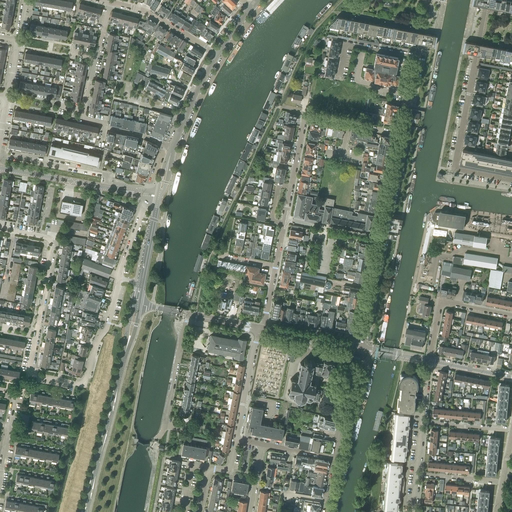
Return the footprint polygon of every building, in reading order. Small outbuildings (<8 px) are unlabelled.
[(157,0),(153,0),(150,7),(154,9),(159,3),(157,1),(157,0)] [(222,0),(232,9),(237,3),(234,0),(222,0)] [(228,14),(232,10),(222,1),(218,6),(228,14)] [(162,14),(166,7),(167,5),(166,4),(166,3),(165,3),(163,6),(161,4),(157,11),(162,14)] [(82,18),(85,5),(80,4),(77,13),(81,14),(80,17),(82,18)] [(195,10),(200,13),(203,8),(198,4),(195,10)] [(88,16),(90,6),(85,5),(82,18),(84,18),(85,15),(88,16)] [(168,8),(166,7),(162,14),(166,17),(172,8),(173,7),(170,5),(168,8)] [(221,9),(216,6),(211,13),(214,15),(212,18),(213,19),(220,24),(223,20),(222,20),(225,16),(219,11),(221,9)] [(101,9),(96,8),(92,20),(94,21),(95,17),(99,18),(101,9)] [(178,11),(176,9),(175,9),(173,12),(172,11),(167,18),(172,21),(178,11)] [(115,22),(117,13),(112,11),(109,23),(111,24),(112,21),(115,22)] [(176,23),(182,14),(183,13),(178,11),(172,21),(176,23)] [(125,24),(128,15),(123,14),(119,26),(121,27),(122,24),(125,24)] [(176,23),(181,26),(186,17),(185,17),(186,16),(182,14),(176,23)] [(181,26),(186,30),(192,21),(189,19),(190,16),(188,15),(186,17),(181,26)] [(139,18),(133,17),(130,29),(132,30),(133,26),(136,27),(139,18)] [(341,17),(337,17),(328,26),(339,28),(341,17)] [(146,31),(153,20),(148,18),(145,22),(140,20),(138,28),(142,29),(146,31)] [(157,23),(153,20),(146,31),(150,34),(157,23)] [(216,32),(220,26),(210,20),(206,25),(216,32)] [(10,29),(11,22),(3,21),(2,27),(0,26),(0,30),(5,31),(6,30),(7,30),(7,28),(10,29)] [(206,26),(200,22),(198,26),(197,28),(203,32),(201,35),(208,40),(211,36),(212,37),(215,32),(206,26)] [(157,37),(159,34),(163,27),(159,24),(154,31),(156,32),(154,35),(157,37)] [(197,28),(198,26),(195,24),(190,32),(193,34),(197,28)] [(308,27),(304,25),(292,46),(296,49),(308,27)] [(167,30),(163,27),(159,34),(160,35),(158,38),(161,40),(167,30)] [(78,42),(81,29),(79,29),(78,32),(75,32),(73,41),(78,42)] [(169,41),(174,34),(169,31),(165,38),(166,39),(165,41),(166,41),(167,39),(169,41)] [(412,31),(410,42),(416,43),(417,37),(418,33),(418,32),(412,31)] [(418,33),(417,37),(421,38),(436,41),(437,36),(435,36),(428,34),(422,33),(418,32),(418,33)] [(109,33),(108,39),(121,41),(122,39),(118,39),(119,35),(109,33)] [(174,44),(178,37),(174,34),(169,41),(171,42),(172,43),(174,44)] [(183,39),(178,37),(174,44),(176,45),(175,47),(176,47),(177,45),(178,46),(183,39)] [(417,37),(416,43),(419,44),(426,45),(433,46),(435,46),(436,41),(421,38),(417,37)] [(339,39),(331,38),(330,47),(339,48),(340,49),(341,45),(339,45),(340,42),(338,42),(339,39)] [(179,48),(182,49),(183,50),(187,42),(184,40),(179,48)] [(467,42),(465,41),(464,47),(477,49),(480,50),(481,44),(478,44),(467,42)] [(116,49),(117,46),(107,44),(106,49),(119,52),(119,50),(116,49)] [(176,53),(170,50),(160,44),(156,51),(172,60),(176,53)] [(487,46),(481,44),(480,50),(479,55),(485,56),(487,46)] [(189,49),(187,52),(193,56),(194,54),(200,58),(203,53),(193,46),(190,50),(189,49)] [(339,48),(330,47),(328,57),(335,59),(336,56),(337,57),(338,54),(339,54),(340,50),(338,50),(339,48)] [(477,49),(464,47),(463,52),(465,52),(472,54),(476,55),(479,55),(480,50),(477,49)] [(192,57),(193,56),(187,52),(184,58),(187,59),(186,62),(193,66),(196,60),(192,58),(192,57)] [(293,56),(290,54),(282,70),(286,71),(293,56)] [(394,75),(393,73),(394,71),(395,71),(398,58),(376,54),(373,67),(375,67),(375,69),(366,67),(364,78),(374,80),(389,84),(389,83),(397,85),(398,80),(398,81),(399,76),(394,75)] [(116,60),(117,57),(107,55),(106,60),(119,63),(119,61),(116,60)] [(180,68),(181,68),(184,62),(182,61),(174,56),(170,63),(180,68)] [(335,59),(328,57),(326,66),(335,68),(336,68),(337,65),(335,64),(336,62),(335,61),(335,59)] [(77,64),(77,67),(86,69),(87,64),(74,61),(74,63),(77,64)] [(195,68),(184,62),(181,68),(192,74),(195,68)] [(152,64),(150,72),(167,76),(169,69),(152,64)] [(114,71),(115,68),(105,66),(104,71),(117,74),(117,72),(114,71)] [(335,68),(326,66),(326,67),(327,68),(325,77),(331,79),(332,76),(333,76),(334,74),(335,74),(336,70),(334,70),(335,68)] [(489,77),(490,70),(480,68),(479,68),(478,72),(479,72),(478,75),(481,76),(480,79),(487,80),(488,77),(489,77)] [(191,75),(180,70),(177,77),(179,78),(179,79),(187,83),(189,79),(191,75)] [(84,80),(85,75),(72,72),(72,74),(75,75),(74,78),(84,80)] [(134,81),(138,82),(139,80),(139,78),(140,78),(141,79),(142,77),(144,78),(145,76),(137,72),(136,75),(135,78),(135,79),(134,81)] [(286,75),(281,72),(273,90),(277,92),(286,75)] [(150,90),(154,83),(151,81),(152,79),(148,77),(143,85),(146,87),(150,90)] [(96,80),(95,85),(107,88),(108,86),(105,85),(105,82),(96,80)] [(488,83),(477,81),(477,82),(476,82),(476,86),(476,89),(479,89),(479,93),(485,94),(488,83)] [(82,90),(83,85),(70,82),(70,84),(73,85),(72,88),(82,90)] [(154,92),(158,85),(159,84),(157,84),(154,83),(150,90),(154,92)] [(172,86),(169,84),(168,87),(167,88),(165,92),(163,96),(165,97),(164,97),(168,99),(170,93),(173,89),(172,88),(172,86)] [(174,87),(172,86),(172,88),(173,89),(170,93),(180,98),(184,89),(175,84),(174,87)] [(158,94),(163,86),(161,85),(161,86),(158,85),(154,92),(158,94)] [(163,86),(158,94),(162,97),(163,96),(165,92),(167,88),(168,87),(166,86),(165,89),(162,87),(163,86)] [(300,102),(301,97),(305,98),(306,89),(302,89),(301,95),(293,94),(292,101),(300,102)] [(103,92),(93,90),(92,96),(105,98),(106,96),(102,96),(103,92)] [(317,90),(314,105),(360,114),(363,99),(340,94),(340,95),(317,90)] [(276,94),(271,92),(263,108),(268,110),(276,94)] [(79,101),(81,96),(68,93),(67,95),(71,96),(70,99),(79,101)] [(177,105),(180,98),(170,93),(168,99),(171,101),(171,102),(177,105)] [(484,97),(475,95),(474,98),(473,102),(477,103),(476,106),(483,107),(484,104),(483,104),(484,97)] [(101,103),(91,101),(90,106),(103,109),(104,107),(100,106),(101,103)] [(378,112),(393,115),(394,110),(396,110),(397,109),(397,107),(397,106),(397,105),(387,103),(386,108),(383,107),(382,109),(379,109),(378,112)] [(478,109),(475,108),(475,109),(472,108),(472,109),(471,108),(470,112),(471,112),(471,113),(471,115),(471,116),(473,116),(473,119),(479,121),(480,118),(481,118),(482,110),(478,110),(478,109)] [(116,126),(119,110),(117,109),(115,116),(112,115),(110,125),(116,126)] [(172,116),(151,109),(149,115),(157,117),(162,120),(162,119),(169,122),(172,116)] [(424,111),(413,109),(412,112),(411,112),(409,120),(417,122),(418,116),(423,117),(424,111)] [(296,116),(296,115),(289,114),(289,113),(286,112),(285,120),(286,120),(285,123),(291,124),(292,121),(295,122),(295,118),(296,118),(296,116)] [(392,119),(393,115),(378,112),(378,114),(384,115),(383,122),(393,124),(393,123),(394,123),(394,121),(394,120),(394,119),(392,119)] [(266,115),(263,113),(256,126),(260,128),(266,115)] [(127,128),(130,115),(127,115),(127,119),(124,118),(122,127),(127,128)] [(157,117),(149,115),(148,121),(159,126),(160,125),(167,128),(169,122),(162,119),(162,120),(157,117)] [(139,131),(142,117),(142,116),(140,116),(138,121),(135,121),(133,130),(139,131)] [(64,130),(66,120),(61,119),(58,132),(60,132),(61,129),(64,130)] [(75,132),(77,123),(71,121),(69,134),(71,135),(72,131),(75,132)] [(159,126),(148,121),(148,123),(149,124),(147,127),(157,131),(164,134),(167,128),(160,125),(159,126)] [(310,129),(316,130),(320,131),(321,128),(320,128),(320,123),(311,122),(310,129)] [(476,122),(472,122),(469,122),(469,126),(468,126),(467,129),(468,129),(472,130),(471,133),(478,134),(480,124),(476,123),(476,122)] [(98,128),(92,126),(90,139),(92,140),(93,136),(96,137),(98,128)] [(157,131),(147,127),(146,133),(160,139),(162,139),(164,134),(157,131)] [(259,130),(255,128),(249,141),(253,143),(259,130)] [(354,144),(357,130),(351,129),(349,139),(352,140),(351,144),(353,144),(353,145),(348,144),(348,147),(355,148),(356,144),(354,144)] [(320,131),(316,130),(315,132),(309,131),(308,137),(311,138),(310,140),(317,142),(318,136),(321,136),(321,135),(325,135),(325,134),(325,132),(323,131),(320,131)] [(360,142),(363,131),(357,130),(354,144),(356,144),(357,145),(358,141),(360,142)] [(114,133),(108,131),(106,140),(110,141),(109,146),(105,145),(104,149),(110,151),(111,147),(111,146),(114,133)] [(291,139),(292,133),(285,131),(284,135),(277,135),(277,138),(284,140),(284,137),(291,139)] [(374,133),(368,132),(367,140),(374,141),(375,139),(375,137),(373,137),(374,133)] [(118,143),(120,134),(114,133),(111,146),(114,146),(115,142),(118,143)] [(138,138),(126,135),(124,144),(123,150),(135,152),(136,149),(137,143),(138,138)] [(391,137),(380,135),(379,141),(390,144),(391,137)] [(470,136),(467,135),(467,136),(466,136),(465,140),(466,140),(465,143),(469,143),(468,147),(475,148),(477,137),(473,137),(473,136),(470,135),(470,136)] [(147,141),(143,139),(141,145),(144,146),(147,148),(156,151),(158,147),(158,145),(147,141)] [(140,145),(137,143),(136,149),(138,151),(142,152),(154,157),(156,151),(147,148),(144,146),(141,145),(140,145)] [(252,145),(248,143),(241,158),(245,160),(252,145)] [(282,143),(279,143),(277,149),(279,149),(282,149),(289,151),(289,150),(290,150),(291,147),(290,147),(290,144),(283,143),(282,143)] [(89,151),(62,145),(59,157),(86,163),(88,154),(89,151)] [(369,146),(366,145),(366,148),(372,149),(378,150),(377,153),(387,155),(388,150),(374,147),(373,147),(369,146)] [(460,164),(504,173),(506,159),(463,150),(460,164)] [(142,152),(138,151),(136,158),(139,159),(145,160),(152,162),(154,157),(142,152)] [(98,156),(93,155),(91,164),(96,166),(98,161),(100,161),(102,155),(99,154),(98,156)] [(135,164),(136,158),(125,154),(123,161),(129,162),(135,164)] [(273,160),(272,163),(278,164),(278,161),(286,163),(288,157),(280,155),(280,156),(277,155),(276,161),(273,160)] [(149,168),(152,162),(145,160),(139,159),(136,158),(135,164),(149,168)] [(245,162),(240,160),(234,174),(238,176),(245,162)] [(149,168),(135,164),(129,162),(128,163),(123,162),(121,167),(147,173),(149,168)] [(367,162),(363,162),(361,170),(364,171),(370,172),(370,170),(383,173),(385,167),(377,165),(376,167),(371,166),(370,168),(367,168),(368,168),(366,167),(367,162)] [(272,163),(272,167),(276,168),(275,173),(284,175),(285,169),(277,167),(278,164),(272,163)] [(378,174),(369,172),(368,179),(377,181),(378,174)] [(145,179),(146,175),(137,173),(135,180),(143,182),(144,179),(145,179)] [(283,182),(284,175),(275,173),(273,180),(283,182)] [(237,177),(235,176),(233,175),(225,192),(229,194),(237,177)] [(268,181),(263,180),(262,182),(264,182),(262,189),(270,190),(271,183),(268,183),(268,181)] [(381,184),(372,182),(369,182),(369,185),(365,184),(364,187),(380,190),(381,184)] [(268,198),(270,190),(262,189),(261,196),(268,198)] [(329,223),(332,208),(334,201),(323,199),(322,206),(325,206),(324,210),(318,209),(319,205),(311,204),(312,197),(306,196),(306,195),(298,194),(293,216),(302,218),(304,218),(304,220),(319,223),(319,221),(329,223)] [(267,204),(268,198),(261,196),(260,203),(258,203),(258,205),(262,205),(263,204),(267,204)] [(63,200),(62,200),(60,208),(60,211),(70,213),(69,214),(81,216),(83,206),(82,206),(83,204),(80,204),(80,203),(74,201),(73,203),(63,201),(63,200)] [(227,202),(223,200),(217,213),(221,215),(227,202)] [(39,210),(40,204),(32,203),(30,202),(29,208),(31,209),(39,210)] [(122,205),(119,204),(118,208),(119,208),(118,211),(119,211),(131,216),(134,210),(122,205)] [(38,216),(39,210),(31,209),(29,208),(27,214),(30,215),(38,216)] [(258,208),(256,218),(264,220),(266,209),(258,208)] [(332,208),(329,223),(329,224),(344,227),(345,227),(349,228),(364,231),(364,230),(372,231),(375,216),(358,212),(357,216),(352,215),(352,212),(332,208)] [(131,216),(119,211),(118,215),(130,219),(131,216)] [(441,211),(440,212),(435,212),(432,216),(434,220),(439,222),(439,223),(464,228),(466,215),(441,211)] [(118,215),(113,213),(113,215),(116,216),(115,219),(116,219),(128,223),(130,219),(118,215)] [(30,215),(27,214),(26,221),(37,223),(38,216),(30,215)] [(218,217),(215,215),(207,232),(211,234),(218,217)] [(127,227),(128,223),(116,219),(115,223),(127,227)] [(239,221),(238,229),(245,230),(247,224),(249,225),(250,221),(243,219),(242,222),(239,221)] [(116,227),(126,231),(127,227),(115,223),(114,227),(116,227)] [(274,226),(264,224),(263,227),(266,228),(265,234),(272,236),(273,236),(274,232),(273,232),(274,226)] [(291,225),(288,236),(300,239),(303,227),(292,225),(291,225)] [(113,231),(124,235),(126,231),(116,227),(114,227),(112,230),(113,231)] [(244,238),(245,230),(238,229),(236,237),(244,238)] [(110,234),(123,239),(124,235),(113,231),(112,230),(110,234)] [(455,232),(454,240),(454,242),(478,246),(478,248),(481,248),(482,246),(486,247),(487,237),(455,232)] [(121,243),(123,239),(110,234),(109,238),(121,243)] [(211,235),(207,234),(202,247),(206,248),(211,235)] [(272,236),(265,234),(264,234),(263,238),(264,238),(264,242),(271,243),(272,236)] [(299,245),(300,239),(288,236),(287,242),(296,244),(299,245)] [(242,246),(244,238),(236,237),(235,244),(242,246)] [(120,247),(121,243),(109,238),(107,242),(120,247)] [(107,242),(106,246),(118,250),(120,247),(107,242)] [(269,251),(271,243),(264,242),(262,249),(269,251)] [(358,252),(361,252),(367,254),(368,249),(369,244),(364,243),(364,244),(360,243),(358,252)] [(241,253),(242,246),(235,244),(233,252),(241,253)] [(118,250),(106,246),(104,250),(117,254),(118,250)] [(268,258),(269,251),(262,249),(261,253),(261,257),(268,258)] [(117,254),(104,250),(103,254),(106,255),(115,258),(117,254)] [(114,261),(115,258),(106,255),(103,254),(96,251),(95,254),(94,253),(93,253),(92,254),(92,255),(93,256),(91,259),(96,261),(95,261),(99,262),(99,261),(112,266),(113,263),(114,263),(115,262),(114,261)] [(496,268),(497,264),(498,258),(466,253),(464,263),(496,268)] [(204,255),(199,254),(193,270),(198,272),(204,255)] [(454,264),(463,265),(464,258),(454,256),(453,263),(454,264)] [(366,259),(358,257),(357,258),(357,261),(354,260),(354,264),(352,264),(353,259),(344,258),(343,267),(364,271),(365,262),(366,262),(367,259),(366,259)] [(295,260),(285,258),(285,260),(284,260),(283,267),(283,269),(297,272),(301,272),(301,271),(303,262),(295,260)] [(85,259),(82,267),(84,268),(108,277),(111,269),(85,259)] [(453,263),(444,261),(441,274),(451,276),(453,266),(454,264),(453,263)] [(247,281),(263,284),(265,273),(258,272),(259,268),(246,265),(245,273),(248,273),(247,281)] [(470,280),(472,270),(469,269),(469,271),(453,268),(454,266),(453,266),(451,276),(458,277),(470,280)] [(295,278),(296,276),(290,275),(291,272),(282,270),(281,271),(281,272),(282,273),(281,275),(295,278)] [(326,276),(301,271),(301,272),(300,282),(324,287),(324,288),(327,289),(328,289),(329,289),(330,288),(331,288),(331,287),(331,286),(331,285),(331,284),(330,283),(329,282),(328,282),(325,281),(326,276)] [(105,287),(106,283),(107,283),(108,281),(107,280),(103,278),(102,277),(92,273),(92,275),(90,274),(87,280),(90,281),(105,287)] [(349,275),(347,274),(347,277),(354,279),(354,281),(361,283),(362,278),(349,275)] [(36,279),(27,278),(25,277),(24,283),(26,284),(34,285),(36,279)] [(289,282),(280,281),(279,286),(290,288),(294,289),(294,286),(288,285),(289,282)] [(87,282),(84,289),(101,295),(104,288),(87,282)] [(360,289),(344,285),(343,290),(350,291),(349,296),(358,298),(360,289)] [(447,296),(449,287),(442,286),(440,294),(447,296)] [(453,288),(449,287),(447,296),(455,297),(457,287),(453,286),(453,288)] [(97,306),(101,295),(84,289),(81,288),(75,305),(79,306),(80,307),(82,308),(82,307),(96,311),(97,311),(98,308),(97,306)] [(469,300),(471,292),(464,291),(463,299),(469,300)] [(63,293),(54,292),(53,298),(61,299),(64,300),(66,294),(65,294),(63,293)] [(221,293),(218,306),(223,307),(226,308),(226,307),(230,308),(232,298),(225,297),(226,294),(221,293)] [(484,295),(477,294),(476,301),(482,303),(484,295)] [(427,317),(428,314),(430,315),(431,306),(426,305),(427,303),(428,303),(429,298),(421,296),(420,302),(422,302),(420,312),(423,313),(423,317),(427,317)] [(64,300),(61,299),(53,298),(52,304),(60,306),(63,306),(64,300)] [(242,311),(250,313),(251,305),(252,302),(244,300),(242,311)] [(281,302),(273,300),(270,317),(278,318),(280,309),(281,304),(282,304),(283,305),(284,303),(284,302),(281,302)] [(255,302),(252,302),(251,305),(250,313),(257,314),(259,306),(259,302),(255,301),(255,302)] [(334,311),(336,311),(337,305),(331,304),(324,302),(323,305),(323,306),(319,326),(331,328),(334,311)] [(80,307),(79,306),(75,305),(73,304),(71,315),(72,315),(78,317),(78,316),(78,315),(78,313),(79,310),(80,307)] [(287,307),(284,319),(291,321),(293,309),(287,307)] [(291,321),(297,322),(300,308),(297,307),(296,313),(293,312),(291,321)] [(357,309),(348,307),(348,310),(349,310),(345,331),(352,332),(357,309)] [(82,314),(78,313),(78,315),(79,315),(82,316),(85,317),(94,320),(96,314),(95,314),(83,311),(82,314)] [(310,311),(306,311),(304,322),(311,324),(312,315),(309,314),(310,311)] [(320,313),(317,313),(316,315),(312,315),(311,324),(318,325),(320,313)] [(78,317),(72,315),(71,318),(78,320),(97,325),(98,321),(94,320),(85,317),(82,316),(79,315),(78,315),(78,316),(78,317)] [(80,332),(91,334),(92,328),(90,328),(90,325),(78,322),(77,325),(82,326),(80,332)] [(414,330),(408,329),(405,345),(411,346),(411,347),(422,349),(423,341),(420,341),(420,338),(424,339),(425,332),(414,329),(414,330)] [(89,341),(91,334),(80,332),(83,332),(80,342),(85,343),(86,340),(89,341)] [(235,357),(242,359),(246,340),(239,338),(238,340),(230,338),(229,340),(226,339),(225,338),(223,339),(219,338),(220,337),(211,335),(209,337),(208,339),(210,342),(209,344),(207,345),(206,348),(208,350),(216,352),(217,353),(225,355),(227,354),(235,355),(235,357)] [(461,349),(457,349),(456,356),(463,357),(464,350),(467,351),(468,345),(462,344),(461,349)] [(81,345),(79,350),(78,353),(85,355),(87,347),(81,345)] [(476,360),(477,353),(474,352),(474,351),(473,350),(469,349),(467,357),(470,358),(470,359),(476,360)] [(75,358),(73,364),(82,367),(84,360),(80,359),(81,356),(81,357),(81,356),(72,354),(71,357),(75,358)] [(198,361),(199,357),(199,356),(192,355),(191,361),(198,363),(200,363),(200,362),(198,361)] [(489,355),(487,362),(493,364),(494,359),(495,359),(496,356),(489,355)] [(316,385),(317,384),(315,384),(317,379),(314,378),(315,374),(321,375),(322,374),(324,374),(323,376),(326,376),(327,375),(331,376),(334,364),(329,363),(329,362),(324,361),(323,364),(321,363),(321,364),(315,362),(314,362),(313,361),(314,360),(313,359),(313,360),(311,360),(311,359),(310,359),(310,360),(306,359),(307,358),(306,358),(306,359),(305,359),(304,360),(304,361),(302,362),(301,363),(300,363),(299,369),(300,369),(299,375),(298,374),(298,375),(299,375),(298,381),(292,380),(292,378),(292,379),(290,379),(290,380),(291,380),(289,391),(288,390),(288,391),(289,391),(288,394),(289,394),(290,396),(289,397),(290,397),(290,396),(292,397),(292,398),(293,398),(293,397),(294,396),(295,399),(294,399),(294,400),(295,399),(297,401),(296,402),(297,403),(298,402),(301,402),(301,404),(301,403),(301,402),(304,401),(305,402),(305,401),(306,398),(307,400),(306,401),(307,401),(307,400),(309,401),(310,401),(310,400),(312,399),(312,400),(313,399),(319,401),(321,390),(315,388),(315,385),(316,385)] [(196,373),(198,363),(191,361),(189,371),(196,373)] [(80,374),(82,367),(73,364),(71,370),(70,369),(68,374),(76,376),(76,373),(80,374)] [(195,377),(196,373),(189,371),(187,381),(194,382),(195,378),(196,379),(196,377),(195,377)] [(417,388),(418,387),(418,386),(418,385),(418,384),(418,383),(418,382),(418,381),(419,376),(402,374),(401,379),(401,380),(401,381),(400,382),(400,383),(400,384),(400,385),(400,386),(401,386),(400,398),(399,398),(398,409),(415,411),(416,399),(414,399),(415,395),(416,395),(417,395),(417,394),(418,394),(418,393),(417,393),(417,392),(416,392),(417,388)] [(194,382),(187,381),(186,381),(186,385),(184,384),(183,390),(185,390),(184,394),(192,395),(194,382)] [(509,385),(500,384),(497,421),(505,422),(509,385)] [(37,394),(38,394),(38,391),(36,391),(36,394),(31,393),(30,401),(35,402),(35,403),(36,403),(36,402),(37,394)] [(43,395),(44,395),(45,392),(42,392),(42,395),(38,394),(37,394),(36,402),(41,403),(41,404),(42,404),(42,403),(43,395)] [(49,396),(50,396),(51,393),(48,393),(48,396),(44,395),(43,395),(42,403),(48,404),(47,405),(48,405),(48,404),(49,396)] [(56,397),(57,394),(55,394),(54,397),(50,396),(49,396),(48,404),(54,405),(53,406),(54,406),(54,405),(56,397)] [(190,401),(192,395),(184,394),(183,401),(193,403),(193,401),(190,401)] [(62,398),(63,395),(61,395),(60,398),(56,397),(54,405),(60,406),(60,407),(60,406),(62,398)] [(68,399),(69,396),(67,396),(66,399),(62,398),(60,406),(66,407),(66,408),(66,407),(68,399)] [(72,400),(68,399),(66,407),(72,408),(72,409),(72,410),(72,408),(73,408),(74,401),(75,397),(73,397),(72,400)] [(192,404),(193,403),(183,401),(182,407),(189,409),(190,404),(192,404)] [(281,440),(283,433),(283,430),(253,424),(254,422),(258,423),(261,407),(251,405),(248,421),(249,421),(248,429),(252,430),(251,434),(281,440)] [(192,409),(189,409),(182,407),(181,407),(180,415),(188,416),(189,410),(191,411),(192,409)] [(378,410),(373,430),(378,431),(382,412),(378,410)] [(363,414),(359,413),(353,434),(357,436),(363,414)] [(411,439),(411,438),(411,436),(411,435),(411,434),(411,432),(410,431),(410,430),(409,430),(410,428),(411,427),(411,426),(411,425),(410,425),(411,415),(396,413),(396,414),(395,413),(395,414),(394,414),(394,415),(394,416),(394,417),(394,418),(395,418),(395,423),(394,423),(394,424),(393,424),(393,425),(393,426),(393,427),(393,428),(394,428),(393,429),(393,430),(392,430),(392,431),(392,432),(393,432),(393,433),(393,438),(392,439),(392,440),(391,441),(392,442),(392,443),(392,444),(391,444),(391,445),(391,446),(391,447),(392,448),(393,448),(392,453),(391,454),(390,454),(390,455),(390,456),(390,457),(391,458),(392,458),(406,460),(407,450),(408,450),(408,449),(409,449),(409,448),(409,447),(408,447),(408,445),(409,444),(409,443),(410,442),(410,440),(411,439)] [(321,416),(318,415),(317,421),(319,422),(318,426),(324,428),(330,430),(330,428),(334,429),(335,424),(336,419),(335,419),(321,415),(321,416)] [(38,422),(39,422),(39,419),(37,419),(37,422),(32,421),(31,427),(29,426),(28,431),(32,432),(33,429),(36,430),(36,431),(37,431),(38,422)] [(44,423),(45,423),(46,420),(44,420),(43,423),(39,422),(38,422),(37,431),(36,432),(43,433),(43,431),(44,423)] [(50,424),(51,424),(52,421),(49,421),(49,424),(45,423),(44,423),(43,431),(49,432),(48,433),(49,433),(49,432),(50,424)] [(57,425),(57,426),(58,423),(56,422),(55,425),(51,424),(50,424),(49,432),(55,433),(54,434),(55,435),(55,433),(57,425)] [(63,426),(63,427),(64,424),(62,423),(61,426),(57,426),(57,425),(55,433),(61,434),(60,435),(61,436),(61,434),(63,426)] [(67,427),(63,427),(63,426),(61,434),(67,435),(67,437),(67,436),(68,436),(69,428),(70,425),(68,424),(67,427)] [(299,444),(298,447),(319,451),(320,445),(321,444),(321,439),(322,435),(314,433),(313,433),(313,434),(310,433),(309,436),(301,434),(299,444)] [(284,444),(288,445),(297,446),(298,439),(289,437),(289,436),(286,435),(284,444)] [(499,438),(490,437),(487,474),(496,475),(499,438)] [(321,439),(321,444),(320,445),(319,451),(331,453),(333,441),(321,439)] [(22,447),(23,447),(24,444),(21,444),(21,447),(16,446),(14,456),(21,457),(21,455),(22,447)] [(28,448),(29,448),(29,445),(27,445),(27,448),(23,447),(22,447),(21,455),(26,456),(26,457),(27,457),(27,456),(28,448)] [(204,459),(205,453),(206,453),(207,450),(183,445),(182,448),(181,455),(204,459)] [(34,449),(35,449),(36,446),(33,446),(33,449),(29,448),(28,448),(27,456),(33,457),(32,458),(33,458),(33,457),(34,449)] [(41,450),(41,451),(42,448),(40,447),(39,450),(35,449),(34,449),(33,457),(39,458),(39,459),(39,460),(39,458),(41,450)] [(47,452),(48,449),(46,448),(45,451),(41,451),(41,450),(39,458),(45,459),(45,461),(45,459),(47,452)] [(53,453),(54,453),(54,450),(52,449),(51,452),(47,452),(45,459),(51,460),(51,462),(51,461),(53,453)] [(57,453),(54,453),(53,453),(51,461),(57,462),(57,463),(58,462),(59,454),(60,454),(60,451),(58,450),(57,453)] [(221,452),(209,450),(208,456),(212,457),(213,454),(215,454),(218,456),(215,461),(220,464),(224,456),(220,454),(221,452)] [(271,460),(270,462),(275,463),(278,464),(278,462),(285,463),(286,456),(271,454),(270,460),(271,460)] [(300,464),(301,456),(297,455),(296,457),(294,457),(292,467),(296,468),(297,463),(300,464)] [(314,465),(315,459),(308,457),(307,463),(305,463),(305,465),(304,466),(308,467),(307,469),(309,470),(309,468),(310,464),(314,465)] [(169,463),(169,465),(179,467),(180,461),(169,459),(168,463),(169,463)] [(273,476),(275,463),(270,462),(270,466),(268,466),(266,475),(273,476)] [(403,472),(403,471),(403,463),(388,462),(386,462),(387,466),(386,470),(387,471),(386,481),(385,481),(385,485),(384,489),(385,489),(385,499),(383,499),(383,503),(382,507),(384,508),(399,509),(400,501),(401,501),(401,500),(402,500),(402,499),(401,498),(400,498),(401,496),(402,496),(404,491),(405,482),(404,477),(402,477),(403,475),(404,475),(404,474),(404,473),(403,473),(403,472)] [(325,480),(326,475),(316,473),(316,474),(314,474),(314,473),(308,471),(307,476),(308,477),(325,480)] [(24,475),(25,472),(23,472),(22,475),(17,474),(16,482),(22,483),(21,484),(22,484),(22,483),(24,475)] [(30,476),(31,473),(29,473),(28,476),(24,475),(22,483),(28,484),(27,485),(28,485),(28,484),(30,476)] [(36,477),(37,475),(35,474),(34,477),(30,476),(28,484),(34,485),(33,486),(34,487),(34,485),(36,477)] [(42,478),(43,478),(43,476),(41,475),(40,478),(36,477),(34,485),(40,486),(40,488),(41,486),(42,478)] [(273,476),(266,475),(265,484),(271,485),(272,481),(275,482),(275,477),(273,477),(273,476)] [(48,479),(49,480),(49,477),(47,476),(46,479),(43,478),(42,478),(41,486),(46,487),(46,489),(47,487),(48,479)] [(323,485),(325,480),(308,477),(307,476),(307,477),(307,476),(306,482),(323,485)] [(53,480),(49,480),(48,479),(47,487),(52,488),(52,490),(53,490),(53,488),(53,489),(55,481),(55,478),(53,477),(53,480)] [(175,486),(177,479),(167,477),(166,479),(165,479),(165,483),(175,485),(175,486)] [(249,487),(248,487),(249,481),(233,478),(232,488),(249,491),(249,487)] [(306,482),(296,480),(294,488),(299,489),(299,492),(322,496),(323,487),(305,484),(306,482)] [(164,490),(164,493),(174,494),(175,488),(164,486),(163,490),(164,490)] [(220,492),(212,490),(211,494),(210,497),(218,499),(219,498),(221,498),(221,496),(219,495),(220,492)] [(487,511),(489,491),(480,490),(478,511),(487,511)] [(13,501),(14,498),(11,498),(11,501),(6,500),(5,508),(10,509),(10,510),(11,510),(11,509),(13,501)] [(18,502),(19,502),(20,499),(17,499),(17,502),(13,501),(11,509),(16,510),(16,511),(17,511),(18,502)] [(300,499),(298,508),(317,511),(319,511),(321,504),(309,502),(309,500),(300,499)] [(25,503),(26,500),(24,500),(23,503),(19,502),(18,502),(17,511),(16,511),(23,511),(25,503)] [(29,511),(31,504),(31,505),(32,502),(30,501),(29,504),(25,503),(23,511),(27,511),(29,511)] [(35,511),(37,506),(38,506),(38,503),(36,502),(35,505),(31,505),(31,504),(29,511),(35,511)] [(41,506),(38,506),(37,506),(35,511),(45,511),(46,509),(43,509),(43,507),(44,507),(44,504),(42,503),(41,506)]
